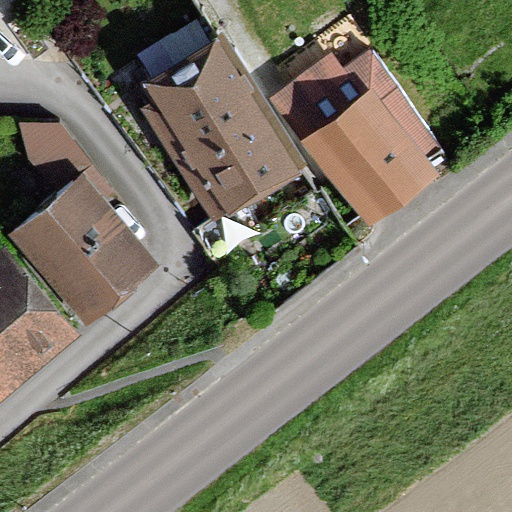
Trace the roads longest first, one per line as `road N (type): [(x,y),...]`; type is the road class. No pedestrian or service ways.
road 1 (primary): [(113,511),(511,199)]
road 2 (residential): [(0,79),(52,93),(81,119),(154,225),(161,278),(0,415)]
